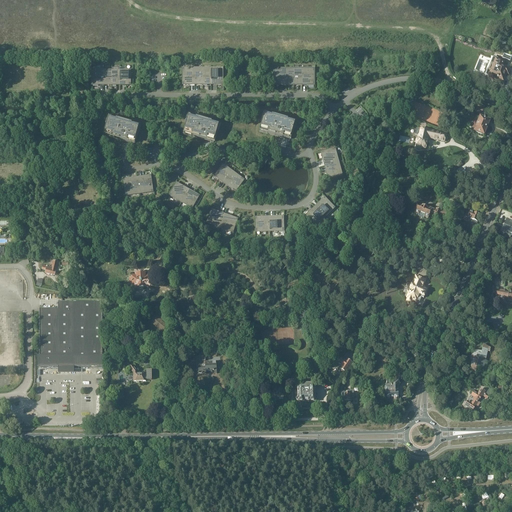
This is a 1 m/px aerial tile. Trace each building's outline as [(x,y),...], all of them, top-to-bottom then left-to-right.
[(510,71),(501,67),(503,63),(497,61),(495,65),(496,65),(495,69),(494,69),(493,69),(492,70),(492,71),(492,72),(493,72),(493,73),(492,77),(498,79),(497,82),(502,84),(505,77),(506,75),(509,76),(510,71)] [(214,88),(214,65),(204,66),(205,89),(214,89),(214,88)] [(214,88),(225,88),(225,65),(214,65),(214,88)] [(194,89),(194,66),(184,66),(184,89),(194,89)] [(204,66),(194,66),(194,89),(205,89),(204,66)] [(302,66),(302,68),(302,85),(312,85),(312,69),(308,69),(308,66),(302,66)] [(294,68),(286,68),(286,69),(286,85),(294,85),(294,68)] [(104,71),(104,69),(92,69),(92,84),(104,84),(104,71)] [(112,84),(120,84),(120,71),(120,69),(112,69),(112,71),(112,84)] [(286,85),(286,69),(281,69),(281,71),(274,71),(274,85),(286,85)] [(130,71),(120,71),(120,84),(130,85),(130,71)] [(479,111),(483,112),(484,108),(478,105),(475,112),(478,114),(479,111)] [(295,122),(265,114),(261,131),(290,139),(295,122)] [(184,133),(214,141),(218,125),(189,117),(186,128),(184,133)] [(104,135),(134,143),(139,126),(109,118),(106,128),(104,135)] [(489,122),(480,118),(478,123),(477,123),(475,126),(476,127),(474,132),(484,136),(485,132),(487,132),(489,126),(488,126),(489,122)] [(428,131),(421,129),(421,131),(420,131),(420,132),(420,133),(419,133),(420,134),(420,135),(419,139),(418,140),(417,140),(417,143),(417,144),(417,147),(417,148),(421,149),(422,148),(425,149),(428,138),(433,139),(434,140),(435,140),(436,140),(445,142),(445,140),(446,139),(446,137),(446,135),(437,133),(438,132),(434,131),(428,130),(428,131)] [(334,150),(321,153),(325,166),(338,163),(334,150)] [(394,162),(396,156),(388,152),(387,155),(390,156),(389,159),(394,162)] [(342,176),(338,163),(325,166),(329,179),(334,178),(333,176),(336,175),(337,177),(342,176)] [(223,165),(215,176),(225,183),(232,172),(223,165)] [(457,171),(454,178),(467,183),(469,177),(463,175),(464,174),(457,171)] [(243,180),(232,172),(225,183),(234,190),(238,184),(240,185),(243,180)] [(152,190),(150,176),(137,178),(139,193),(146,193),(145,191),(152,190)] [(139,193),(137,178),(123,180),(124,185),(126,185),(127,195),(139,193)] [(170,195),(182,202),(188,190),(177,183),(170,195)] [(192,208),(198,196),(188,190),(182,202),(192,208)] [(334,208),(324,198),(315,208),(324,218),(334,208)] [(424,207),(418,205),(415,213),(419,215),(418,217),(423,219),(424,217),(428,219),(429,217),(430,217),(430,215),(431,213),(435,214),(434,216),(440,218),(441,217),(453,215),(452,210),(441,212),(441,211),(435,209),(435,210),(425,206),(424,207)] [(324,218),(315,208),(305,217),(316,228),(326,219),(324,218)] [(220,228),(224,215),(211,210),(207,223),(220,228)] [(472,213),(470,212),(469,214),(467,213),(466,216),(468,216),(468,217),(470,218),(470,219),(474,221),(473,223),(476,224),(477,222),(478,222),(481,215),(473,212),(472,213)] [(220,228),(232,232),(237,219),(224,215),(220,228)] [(283,220),(283,217),(269,218),(270,231),(283,231),(283,220)] [(270,231),(269,218),(256,218),(256,232),(270,231)] [(58,262),(53,261),(51,268),(43,266),(42,269),(46,270),(45,273),(55,276),(58,262)] [(419,270),(421,264),(415,261),(412,267),(417,269),(419,270)] [(132,288),(138,288),(138,287),(153,286),(153,277),(145,277),(145,275),(142,275),(139,275),(136,275),(136,277),(132,277),(132,279),(129,279),(129,284),(132,284),(132,288)] [(422,298),(424,299),(427,289),(426,290),(425,289),(425,290),(423,289),(424,288),(422,287),(425,281),(416,277),(413,284),(412,283),(410,288),(411,289),(408,298),(407,300),(407,302),(408,303),(409,304),(410,304),(411,303),(412,302),(413,300),(416,302),(417,301),(420,302),(422,298)] [(511,293),(510,292),(509,293),(502,292),(503,291),(499,290),(499,292),(494,291),(493,295),(506,297),(508,297),(508,299),(508,300),(511,300),(511,293)] [(70,370),(74,370),(74,368),(94,368),(102,368),(102,303),(101,303),(58,303),(58,310),(40,310),(40,358),(39,358),(38,358),(38,368),(59,368),(59,370),(63,370),(66,370),(70,370)] [(155,316),(150,322),(163,332),(168,326),(155,316)] [(471,360),(473,361),(470,370),(476,372),(477,366),(482,367),(482,363),(485,364),(486,360),(489,348),(483,347),(482,354),(473,352),(471,360)] [(177,358),(186,357),(185,348),(176,349),(177,358)] [(342,359),(338,365),(342,368),(341,370),(346,374),(352,364),(351,363),(355,357),(350,354),(350,355),(346,354),(343,360),(342,359)] [(197,365),(198,375),(206,374),(206,371),(216,371),(216,362),(205,362),(205,365),(197,365)] [(132,366),(129,368),(133,373),(133,382),(146,382),(146,380),(146,381),(152,381),(152,371),(146,371),(146,376),(145,376),(145,375),(140,375),(140,373),(138,373),(132,366)] [(405,379),(400,375),(398,377),(399,378),(395,382),(395,383),(393,385),(393,386),(392,386),(392,385),(385,385),(385,394),(385,397),(385,398),(386,398),(386,399),(387,399),(389,399),(389,398),(394,398),(394,399),(396,399),(397,399),(397,398),(398,398),(398,387),(400,385),(398,383),(401,379),(403,382),(405,379)] [(310,401),(310,402),(315,402),(315,401),(316,401),(316,400),(317,400),(317,399),(317,398),(316,397),(315,397),(315,383),(303,383),(303,388),(298,388),(298,397),(297,397),(297,398),(297,399),(297,400),(297,401),(298,401),(298,403),(304,403),(304,401),(310,401)] [(491,396),(493,392),(489,389),(487,393),(486,395),(484,394),(485,392),(481,389),(478,394),(474,391),(471,396),(475,398),(471,404),(467,402),(465,406),(473,411),(476,407),(478,408),(480,405),(478,404),(482,396),(487,399),(490,395),(491,396)] [(350,403),(350,402),(351,402),(351,399),(353,399),(353,391),(341,391),(342,402),(342,404),(350,403)]
